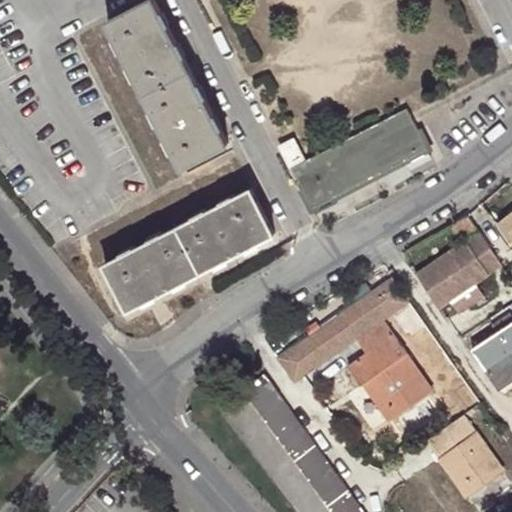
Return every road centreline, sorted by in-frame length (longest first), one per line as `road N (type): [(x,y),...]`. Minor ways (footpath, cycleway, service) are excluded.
road 1 (residential): [(511,146),(246,329)]
road 2 (unclassified): [(0,212),(153,397)]
road 3 (unclassified): [(246,329),(384,509)]
road 4 (residential): [(153,397),(42,511)]
road 5 (unclassified): [(153,397),(251,511)]
